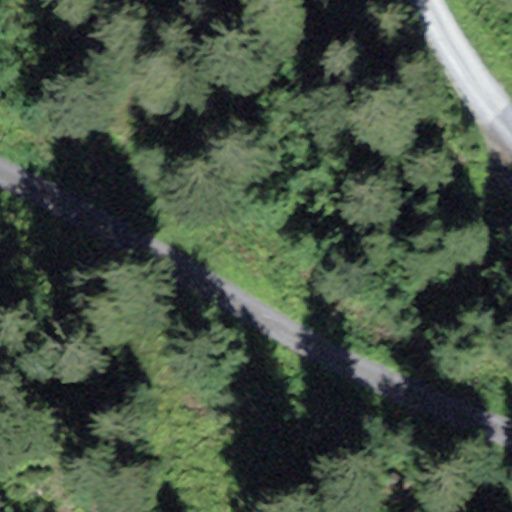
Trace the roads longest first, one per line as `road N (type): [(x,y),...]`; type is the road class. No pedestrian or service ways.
road 1 (track): [(511,429),(413,390),(302,332),(138,221),(0,157)]
road 2 (track): [(428,0),(511,124)]
